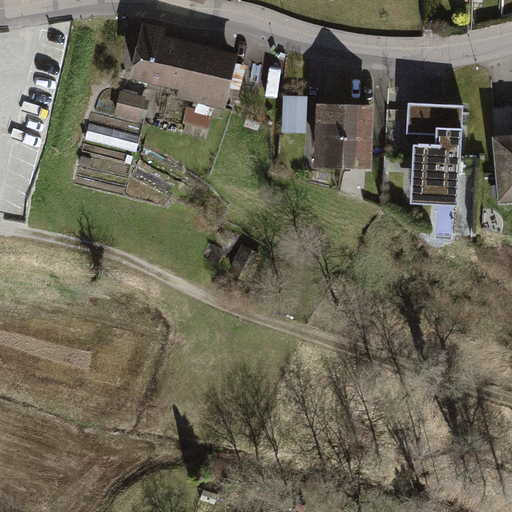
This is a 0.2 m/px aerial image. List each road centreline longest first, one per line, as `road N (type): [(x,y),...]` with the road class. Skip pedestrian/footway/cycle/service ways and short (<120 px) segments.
road 1 (track): [(0,230),(126,263),(302,343),(511,404)]
road 2 (residential): [(0,20),(144,6),(383,58),(511,43)]
